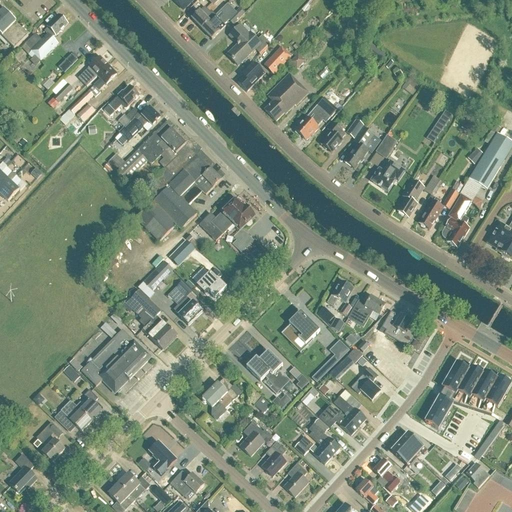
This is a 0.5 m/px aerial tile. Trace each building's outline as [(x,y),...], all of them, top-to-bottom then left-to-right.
[(171,0),(183,12),(194,0),(171,0)] [(215,17),(201,30),(212,41),(219,34),(225,28),(224,26),(228,22),(233,27),(245,15),(240,10),(236,14),(227,5),(215,17)] [(0,9),(0,37),(14,52),(28,38),(0,9)] [(199,13),(191,20),(201,30),(215,17),(211,13),(209,14),(204,9),(200,14),(199,13)] [(48,37),(42,42),(36,36),(22,50),(32,60),(35,57),(41,63),(58,46),(52,40),(55,37),(56,38),(67,26),(58,17),(47,29),(48,30),(44,34),(48,37)] [(227,57),(237,68),(255,51),(260,56),(270,45),(262,37),(257,42),(250,35),(249,36),(240,27),(229,38),(238,47),(227,57)] [(301,33),(284,51),(291,58),(308,40),(301,33)] [(291,59),(281,49),(264,67),(274,77),(291,59)] [(380,64),(386,57),(378,51),(373,58),(380,64)] [(72,56),(66,62),(72,68),(78,62),(72,56)] [(108,68),(100,59),(78,80),(86,88),(97,78),(108,68)] [(389,61),(384,68),(387,71),(393,65),(389,61)] [(243,80),(238,85),(246,94),(263,77),(255,68),(252,66),(240,78),(243,80)] [(100,81),(93,87),(59,121),(65,127),(75,117),(74,117),(94,98),(95,100),(101,94),(99,93),(100,92),(99,91),(105,86),(106,87),(117,76),(108,68),(97,78),(100,81)] [(400,72),(394,76),(397,82),(404,78),(400,72)] [(272,104),(264,112),(275,124),(284,115),(285,116),(294,107),(295,108),(307,95),(289,76),(267,98),(272,104)] [(59,106),(73,91),(64,82),(52,93),(56,97),(53,100),(54,100),(49,105),(54,109),(59,105),(59,106)] [(108,108),(103,113),(110,119),(114,115),(114,114),(121,108),(124,111),(126,111),(128,109),(139,99),(137,97),(137,96),(135,93),(134,93),(129,89),(123,95),(122,94),(108,108)] [(95,114),(89,107),(77,118),(84,125),(95,114)] [(307,119),(295,132),(296,133),(295,134),(300,138),(300,137),(306,142),(313,134),(314,135),(318,130),(317,129),(322,122),(325,125),(330,119),(325,114),(318,107),(307,119)] [(330,108),(325,114),(330,119),(335,113),(330,108)] [(126,119),(132,124),(120,136),(129,145),(143,130),(143,129),(148,124),(152,129),(156,125),(156,126),(157,125),(157,124),(160,120),(150,110),(142,118),(134,110),(126,119)] [(43,126),(49,131),(58,120),(52,115),(43,126)] [(130,123),(126,119),(124,117),(118,123),(124,129),(130,123)] [(153,137),(116,173),(126,183),(147,164),(151,168),(160,158),(163,161),(159,165),(164,171),(150,184),(160,195),(201,153),(199,154),(202,151),(191,141),(188,144),(188,143),(190,142),(185,137),(184,139),(184,138),(185,137),(180,133),(179,134),(180,132),(175,128),(173,130),(173,129),(174,128),(168,122),(155,135),(155,134),(152,136),(153,137)] [(346,135),(354,141),(364,128),(356,122),(346,135)] [(471,127),(465,123),(461,129),(468,133),(471,127)] [(337,146),(346,134),(335,124),(328,132),(331,135),(321,147),(331,155),(338,147),(337,146)] [(89,136),(96,136),(95,127),(88,128),(89,136)] [(344,164),(354,172),(364,159),(363,158),(367,153),(364,151),(374,137),(364,130),(354,144),(358,147),(355,151),(354,151),(344,164)] [(491,133),(484,143),(490,147),(497,137),(491,133)] [(17,135),(12,141),(17,145),(22,139),(17,135)] [(511,144),(497,136),(469,181),(481,189),(486,192),(511,150),(511,144)] [(386,138),(382,143),(393,150),(396,145),(386,138)] [(24,141),(19,146),(24,151),(29,145),(24,141)] [(474,167),(483,157),(476,151),(467,160),(474,167)] [(201,153),(160,195),(161,196),(152,205),(175,229),(176,228),(180,233),(196,217),(187,208),(202,194),(205,197),(225,178),(220,173),(219,174),(218,174),(221,171),(216,166),(213,169),(215,167),(210,162),(209,164),(208,164),(210,162),(205,158),(204,159),(205,157),(201,153)] [(383,172),(379,170),(370,183),(387,195),(395,183),(398,185),(405,173),(390,162),(383,172)] [(114,171),(108,165),(104,169),(110,175),(114,171)] [(37,182),(42,176),(35,170),(30,176),(37,182)] [(0,173),(0,192),(9,183),(10,184),(16,178),(12,174),(7,180),(1,174),(0,173)] [(16,189),(10,184),(9,183),(0,192),(0,196),(8,204),(19,192),(20,193),(26,187),(22,183),(16,189)] [(402,199),(405,201),(397,213),(408,220),(416,206),(414,205),(418,198),(419,199),(425,190),(413,183),(402,199)] [(442,208),(448,212),(463,188),(456,184),(442,208)] [(392,223),(406,191),(394,186),(389,197),(388,197),(379,217),(392,223)] [(451,220),(444,231),(442,234),(442,236),(442,239),(444,240),(447,242),(446,244),(457,250),(469,231),(464,228),(468,222),(463,219),(471,205),(461,198),(448,219),(451,220)] [(435,200),(433,204),(432,204),(427,212),(418,225),(429,232),(437,219),(436,218),(441,209),(438,208),(441,203),(435,200)] [(211,214),(199,226),(215,243),(233,226),(239,233),(233,239),(236,242),(232,246),(241,255),(254,242),(245,233),(245,234),(241,230),(254,218),(252,216),(253,215),(249,210),(248,211),(245,209),(244,210),(240,206),(241,206),(239,203),(238,204),(236,202),(226,210),(224,208),(220,212),(222,215),(216,220),(211,214)] [(175,229),(152,205),(135,221),(159,245),(175,229)] [(511,218),(511,211),(503,210),(502,215),(511,218)] [(504,251),(511,236),(511,225),(510,229),(500,223),(489,242),(504,251)] [(145,250),(153,243),(139,228),(131,236),(145,250)] [(511,236),(504,251),(502,253),(504,254),(503,256),(510,260),(511,258),(511,236)] [(178,269),(187,259),(178,250),(169,260),(178,269)] [(108,259),(100,267),(108,275),(116,266),(108,259)] [(164,262),(155,272),(164,281),(173,271),(164,262)] [(95,275),(104,284),(109,278),(100,269),(95,275)] [(197,288),(204,296),(207,293),(214,301),(226,290),(218,281),(217,282),(210,275),(197,288)] [(158,288),(148,278),(142,285),(152,294),(158,288)] [(352,290),(341,284),(335,293),(334,292),(327,305),(333,309),(337,302),(344,306),(348,300),(347,300),(352,290)] [(188,328),(202,314),(192,304),(185,298),(190,293),(181,285),(168,298),(178,308),(173,312),(179,317),(178,318),(188,328)] [(163,353),(177,339),(157,319),(161,314),(140,293),(127,306),(136,315),(142,309),(145,312),(139,317),(142,320),(140,323),(146,328),(142,332),(163,353)] [(358,304),(358,305),(349,320),(363,329),(372,313),(379,317),(385,308),(370,299),(365,308),(358,304)] [(340,314),(345,318),(351,310),(346,306),(340,314)] [(331,321),(336,313),(333,310),(327,319),(331,321)] [(386,333),(384,336),(399,344),(403,347),(406,347),(408,347),(410,345),(411,344),(417,334),(417,331),(417,329),(415,327),(410,324),(411,323),(400,317),(399,318),(391,313),(381,330),(386,333)] [(319,333),(300,314),(299,315),(300,316),(296,320),(295,319),(292,322),(294,323),(292,325),(291,323),(289,325),(290,327),(283,333),(294,344),(298,340),(305,347),(311,341),(313,342),(312,340),(319,333)] [(331,330),(339,335),(344,326),(336,321),(331,330)] [(371,333),(376,327),(372,324),(367,329),(371,333)] [(80,339),(84,342),(88,337),(96,344),(101,338),(90,328),(80,339)] [(115,394),(148,361),(146,359),(147,357),(122,332),(81,374),(96,389),(102,382),(115,394)] [(352,348),(357,343),(351,336),(345,341),(352,348)] [(364,344),(358,350),(363,354),(369,348),(364,344)] [(347,358),(355,366),(363,358),(354,351),(347,358)] [(269,353),(259,362),(284,388),(290,383),(282,374),(281,375),(278,372),(283,367),(269,353)] [(335,358),(328,365),(333,370),(340,363),(335,358)] [(256,359),(246,369),(260,384),(265,379),(268,382),(267,383),(279,394),(284,388),(259,362),(256,359)] [(362,360),(357,365),(362,369),(367,364),(362,360)] [(81,368),(73,361),(69,366),(77,373),(81,368)] [(450,380),(444,391),(455,397),(457,394),(464,379),(469,371),(456,364),(448,379),(450,380)] [(464,379),(457,394),(470,401),(471,398),(483,375),(470,368),(469,371),(464,379)] [(369,372),(360,381),(352,390),(358,397),(361,394),(371,403),(380,394),(371,386),(377,379),(369,372)] [(321,373),(313,381),(317,386),(326,378),(321,373)] [(483,375),(471,398),(483,405),(485,402),(497,380),(484,373),(483,375)] [(299,385),(297,387),(302,392),(310,384),(302,377),(297,382),(299,385)] [(497,380),(485,402),(497,410),(511,385),(498,377),(497,380)] [(202,401),(203,401),(202,403),(205,405),(207,405),(212,410),(211,417),(217,423),(226,413),(224,411),(242,394),(234,387),(232,389),(224,381),(218,386),(217,386),(202,401)] [(323,386),(318,391),(325,397),(329,392),(323,386)] [(312,389),(308,394),(313,399),(318,395),(312,389)] [(455,397),(444,391),(440,398),(450,404),(455,397)] [(72,405),(76,409),(80,413),(92,424),(101,414),(93,406),(98,401),(89,392),(84,398),(90,403),(84,409),(80,405),(77,409),(72,405)] [(340,399),(333,406),(346,417),(347,415),(349,417),(347,419),(358,430),(366,422),(355,412),(359,406),(351,398),(345,393),(340,399)] [(16,403),(24,406),(26,400),(18,397),(16,403)] [(285,398),(280,404),(285,409),(290,403),(285,398)] [(433,408),(424,424),(438,431),(453,406),(450,404),(440,398),(439,399),(441,400),(436,410),(433,408)] [(262,399),(255,407),(263,415),(271,407),(262,399)] [(61,414),(55,420),(68,433),(74,427),(82,434),(92,424),(80,413),(76,409),(72,405),(68,409),(67,408),(61,414)] [(323,416),(334,426),(337,424),(340,427),(339,428),(351,438),(358,430),(347,419),(344,422),(329,409),(323,416)] [(275,413),(270,419),(275,424),(280,418),(275,413)] [(505,427),(511,431),(511,414),(511,415),(510,414),(503,425),(505,426),(505,427)] [(332,459),(339,451),(328,440),(328,441),(324,437),(328,432),(318,423),(309,433),(312,435),(309,438),(332,459)] [(479,462),(504,426),(500,423),(474,459),(479,462)] [(248,440),(239,449),(250,459),(264,444),(266,446),(272,439),(265,432),(263,434),(252,425),(243,435),(248,440)] [(52,465),(64,452),(55,443),(57,440),(58,441),(63,436),(52,426),(37,441),(47,450),(42,455),(52,465)] [(408,435),(399,444),(415,458),(420,453),(424,456),(427,452),(408,435)] [(332,459),(309,438),(320,449),(318,451),(314,447),(305,439),(295,450),(304,458),(310,452),(314,456),(313,457),(324,467),(332,459)] [(38,443),(34,448),(37,452),(42,447),(38,443)] [(261,469),(272,479),(286,465),(280,460),(286,453),(276,444),(265,456),(270,460),(261,469)] [(399,444),(391,453),(408,469),(417,460),(415,458),(399,444)] [(158,445),(149,454),(154,459),(154,460),(157,463),(160,465),(157,469),(163,476),(176,463),(158,445)] [(31,487),(36,482),(34,479),(29,474),(34,468),(23,457),(15,465),(22,472),(9,486),(18,495),(24,489),(25,490),(30,486),(31,487)] [(145,472),(151,466),(144,460),(138,465),(145,472)] [(383,462),(373,473),(380,479),(376,484),(383,490),(384,489),(391,495),(400,484),(388,473),(391,470),(383,462)] [(283,490),(294,500),(308,485),(302,480),(307,475),(297,466),(287,476),(292,481),(283,490)] [(489,478),(476,466),(466,476),(475,484),(473,486),(478,490),(489,478)] [(455,477),(461,471),(457,467),(451,472),(455,477)] [(204,487),(192,476),(189,479),(182,473),(171,486),(184,498),(191,491),(196,496),(204,487)] [(128,476),(118,486),(129,497),(139,488),(144,493),(150,488),(150,487),(154,483),(146,474),(141,479),(136,484),(128,476)] [(454,487),(461,493),(469,484),(462,479),(454,487)] [(365,481),(355,493),(363,500),(364,499),(373,507),(378,501),(374,498),(378,493),(365,481)] [(445,488),(441,484),(437,488),(441,492),(445,488)] [(118,486),(108,496),(116,504),(112,509),(114,511),(125,511),(135,502),(129,497),(118,486)] [(166,508),(172,502),(159,488),(152,495),(161,503),(166,508)] [(391,497),(385,503),(392,509),(398,503),(391,497)] [(421,497),(409,510),(411,511),(420,511),(428,503),(421,497)] [(199,511),(210,511),(209,510),(209,503),(209,502),(199,511)] [(179,503),(170,511),(182,511),(186,509),(179,503)]
